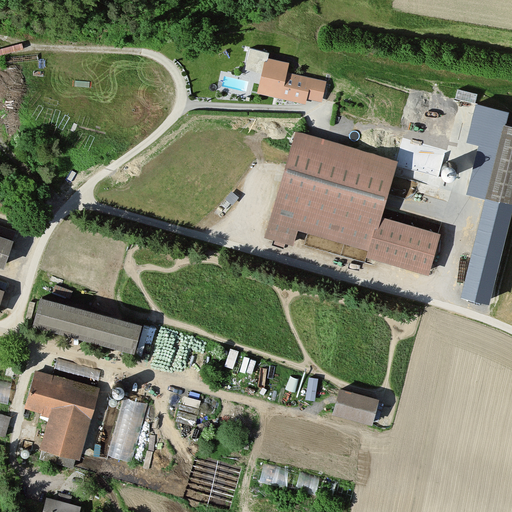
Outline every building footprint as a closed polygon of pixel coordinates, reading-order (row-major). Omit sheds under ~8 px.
[(292,63),(267,57),(259,92),(309,103),(310,98),(325,101),(329,83),(289,74),(292,63)] [(505,107),(477,101),(468,138),(481,140),(469,191),(485,194),(463,294),(487,300),(511,190),(511,125),(501,123),(505,107)] [(402,160),(301,131),(269,238),(297,246),(302,229),(376,251),(386,216),(402,160)] [(449,174),(451,174),(454,173),(456,172),(457,169),(457,167),(457,164),(456,162),(454,160),(451,159),(449,158),(446,159),(444,161),(442,163),(441,165),(441,168),(442,170),(444,172),(446,174),(449,174)] [(386,216),(376,251),(374,257),(434,274),(446,233),(386,216)] [(20,241),(0,233),(0,261),(11,265),(20,241)] [(9,290),(0,287),(0,315),(9,290)] [(149,322),(47,296),(40,324),(142,350),(149,322)] [(234,365),(239,348),(231,346),(226,363),(234,365)] [(103,388),(38,370),(28,405),(53,412),(44,447),(84,458),(103,388)] [(310,374),(306,396),(315,398),(320,376),(310,374)] [(12,380),(0,377),(0,403),(7,405),(12,380)] [(122,391),(122,393),(124,395),(125,396),(128,397),(130,396),(132,396),(133,394),(135,392),(135,390),(135,388),(134,386),(132,384),(130,384),(128,383),(126,384),(124,385),(123,386),(122,389),(122,391)] [(386,399),(345,387),(338,412),(379,424),(386,399)] [(186,394),(184,400),(199,405),(200,399),(186,394)] [(147,403),(121,397),(106,458),(132,464),(147,403)] [(0,432),(6,434),(12,413),(0,410),(0,432)] [(462,511),(463,510),(258,461),(254,479),(389,511),(462,511)] [(81,511),(83,505),(49,496),(45,511),(81,511)]
